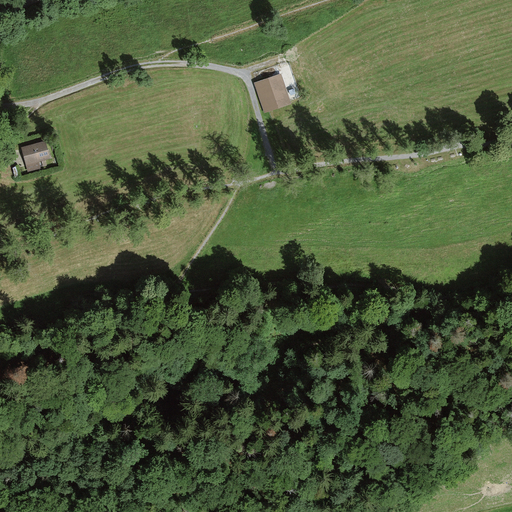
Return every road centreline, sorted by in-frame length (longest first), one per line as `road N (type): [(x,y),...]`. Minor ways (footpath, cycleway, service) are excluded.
road 1 (track): [(0,108),(131,68),(173,63),(231,71),(253,96),(277,174)]
road 2 (track): [(0,262),(119,206),(241,184)]
road 3 (track): [(131,68),(350,0)]
